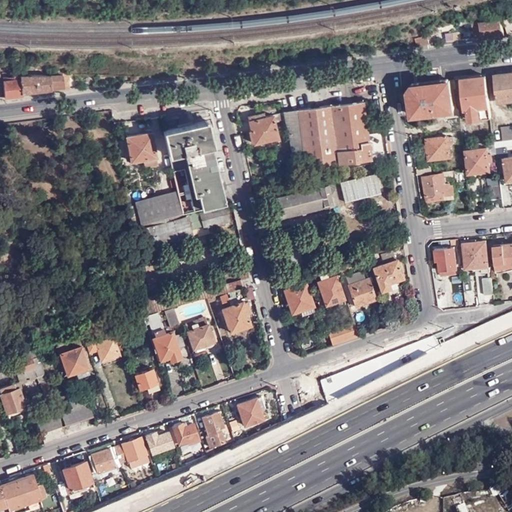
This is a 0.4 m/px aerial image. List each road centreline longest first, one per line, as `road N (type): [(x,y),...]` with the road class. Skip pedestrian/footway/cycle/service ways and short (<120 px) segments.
road 1 (motorway): [(511,342),(202,496)]
road 2 (motorway): [(232,511),(511,374)]
road 3 (residential): [(286,373),(0,466)]
road 4 (residential): [(286,373),(225,84)]
road 5 (tertiary): [(292,511),(511,402)]
road 6 (primary): [(0,111),(225,84)]
road 7 (residential): [(385,62),(411,232)]
road 8 (primary): [(225,84),(385,62)]
road 9 (residential): [(431,323),(286,373)]
road 10 (primary): [(385,62),(511,48)]
